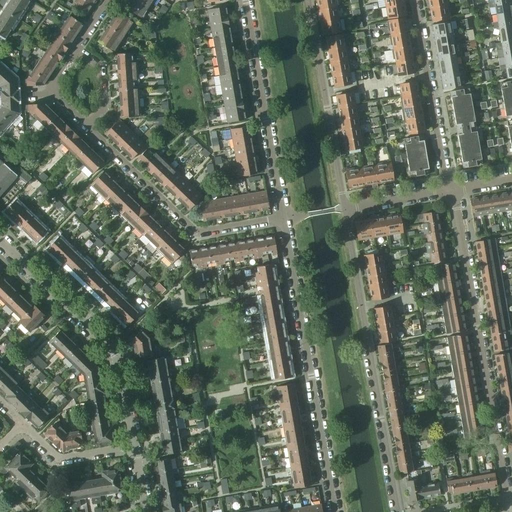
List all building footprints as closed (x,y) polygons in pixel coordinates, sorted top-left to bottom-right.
[(11,0),(11,1),(24,10),(30,0),(11,0)] [(93,5),(84,0),(74,0),(72,5),(86,15),(93,5)] [(142,19),(147,11),(130,0),(125,8),(142,19)] [(146,0),(130,0),(147,11),(152,3),(146,0)] [(334,0),(316,0),(319,10),(336,7),(334,0)] [(447,0),(428,0),(430,9),(449,6),(449,5),(446,6),(446,2),(448,2),(447,0)] [(11,1),(4,11),(17,19),(24,10),(11,1)] [(511,4),(511,1),(488,5),(489,8),(494,7),(496,14),(511,11),(511,4)] [(404,5),(386,8),(388,18),(405,15),(404,5)] [(447,13),(450,12),(449,6),(430,9),(432,20),(448,18),(447,13)] [(207,10),(209,19),(227,16),(225,7),(207,10)] [(336,7),(319,10),(321,22),(338,19),(336,7)] [(4,11),(0,16),(0,22),(11,29),(17,19),(4,11)] [(118,11),(113,19),(129,30),(134,22),(118,11)] [(511,11),(496,14),(497,22),(491,23),(492,26),(511,22),(511,11)] [(69,16),(62,25),(76,35),(83,25),(69,16)] [(227,16),(209,19),(211,29),(229,26),(227,16)] [(389,35),(389,37),(407,33),(405,18),(386,21),(388,31),(390,31),(391,35),(389,35)] [(113,19),(108,26),(124,37),(129,30),(113,19)] [(338,19),(321,22),(323,35),(340,32),(338,19)] [(11,29),(0,22),(0,40),(2,42),(11,29)] [(432,25),(434,36),(457,32),(456,29),(451,30),(449,22),(432,25)] [(511,22),(492,26),(492,29),(498,28),(499,36),(511,33),(511,22)] [(76,35),(62,25),(57,34),(70,44),(76,35)] [(108,26),(103,34),(119,45),(124,37),(108,26)] [(229,26),(211,29),(212,38),(230,35),(229,26)] [(457,32),(434,36),(436,47),(453,44),(452,36),(458,35),(457,32)] [(407,33),(389,37),(390,46),(393,45),(394,49),(391,50),(391,51),(410,47),(407,33)] [(511,33),(499,36),(501,43),(495,44),(495,47),(511,44),(511,33)] [(70,44),(57,34),(50,44),(64,53),(70,44)] [(103,34),(97,42),(98,42),(114,53),(119,45),(103,34)] [(344,34),(326,37),(328,51),(347,48),(347,46),(344,47),(343,43),(346,42),(344,35),(344,34)] [(230,35),(212,38),(214,48),(232,44),(230,35)] [(461,53),(459,43),(453,44),(436,47),(437,57),(461,53)] [(64,53),(50,44),(44,53),(58,62),(64,53)] [(232,44),(214,48),(216,57),(234,54),(232,44)] [(511,44),(495,47),(496,51),(502,50),(503,57),(511,55),(511,44)] [(410,47),(391,51),(393,60),(395,59),(396,64),(412,61),(410,47)] [(347,48),(328,51),(331,63),(349,60),(349,59),(346,59),(346,55),(348,55),(347,48)] [(58,62),(44,53),(38,62),(52,71),(58,62)] [(117,63),(137,62),(143,62),(142,59),(133,59),(132,53),(117,54),(116,54),(117,63)] [(461,53),(437,57),(439,68),(457,65),(455,58),(461,57),(461,53)] [(234,54),(216,57),(217,66),(235,63),(234,54)] [(511,55),(503,57),(504,64),(498,65),(499,69),(511,66),(511,55)] [(349,60),(331,63),(333,75),(349,72),(348,68),(350,67),(349,60)] [(412,61),(396,64),(398,76),(413,73),(414,73),(412,61)] [(52,71),(38,62),(32,71),(46,80),(52,71)] [(137,62),(117,63),(117,72),(137,71),(137,63),(137,62)] [(235,63),(217,66),(219,76),(237,73),(235,63)] [(414,82),(413,73),(398,76),(396,64),(349,72),(350,83),(356,82),(357,89),(343,92),(344,95),(352,93),(354,104),(399,96),(402,95),(400,85),(414,82)] [(457,65),(439,68),(441,79),(464,75),(464,71),(458,72),(457,65)] [(511,66),(499,69),(500,72),(506,71),(507,79),(511,77),(511,66)] [(18,99),(18,93),(17,86),(21,86),(21,80),(17,80),(17,79),(7,70),(0,78),(0,86),(0,87),(1,100),(1,107),(0,108),(0,113),(10,122),(19,113),(18,112),(22,112),(22,106),(18,106),(18,99)] [(46,80),(32,71),(26,80),(23,80),(23,86),(43,85),(46,80)] [(137,71),(117,72),(118,81),(139,80),(138,80),(137,71)] [(492,80),(490,71),(484,72),(486,81),(492,80)] [(349,72),(333,75),(335,87),(351,84),(350,83),(349,72)] [(237,73),(219,76),(221,85),(239,82),(237,73)] [(464,75),(441,79),(443,90),(460,87),(459,79),(465,78),(464,75)] [(139,80),(118,81),(119,91),(138,90),(138,89),(139,87),(139,80)] [(511,80),(500,83),(503,102),(511,100),(511,80)] [(239,82),(221,85),(222,95),(240,91),(239,82)] [(414,82),(400,85),(402,95),(399,96),(399,97),(418,94),(416,82),(414,82)] [(449,92),(453,111),(472,108),(469,88),(449,92)] [(138,90),(119,91),(119,100),(139,99),(138,90)] [(240,91),(222,95),(224,104),(242,101),(240,91)] [(344,95),(336,96),(338,107),(354,104),(352,93),(344,95)] [(418,94),(399,97),(401,104),(403,104),(404,108),(401,108),(402,109),(420,106),(418,94)] [(139,99),(119,100),(120,109),(139,108),(139,99)] [(511,100),(503,102),(506,121),(511,120),(511,100)] [(242,101),(224,104),(225,113),(244,110),(242,101)] [(44,104),(28,105),(24,105),(24,112),(28,112),(28,111),(37,120),(49,108),(44,104)] [(354,104),(338,107),(340,118),(358,114),(357,108),(355,109),(354,104)] [(420,106),(402,109),(403,116),(405,116),(406,120),(404,120),(404,122),(422,118),(420,106)] [(57,116),(49,108),(37,120),(45,128),(57,116)] [(139,108),(120,109),(120,118),(121,118),(140,117),(139,108)] [(472,108),(453,111),(456,130),(475,127),(472,108)] [(244,110),(225,113),(227,123),(245,120),(244,110)] [(0,113),(0,128),(2,131),(10,122),(0,113)] [(358,114),(340,118),(342,128),(360,125),(359,119),(357,119),(356,116),(359,115),(358,114)] [(65,124),(57,116),(45,128),(53,136),(65,124)] [(164,124),(164,117),(148,118),(149,125),(164,124)] [(422,118),(404,122),(405,129),(407,128),(408,134),(424,131),(422,118)] [(105,134),(111,140),(125,126),(119,120),(105,134)] [(72,131),(65,124),(53,136),(61,143),(72,131)] [(360,125),(342,128),(344,139),(362,136),(361,129),(359,130),(358,126),(361,126),(360,125)] [(125,126),(111,140),(118,147),(132,132),(125,126)] [(230,129),(232,139),(250,136),(248,126),(230,129)] [(475,127),(456,130),(459,149),(479,145),(475,127)] [(80,139),(72,131),(61,143),(69,151),(80,139)] [(132,132),(118,147),(125,153),(138,139),(132,132)] [(403,139),(407,158),(426,155),(423,135),(403,139)] [(250,136),(232,139),(234,148),(252,145),(250,136)] [(362,136),(344,139),(346,150),(348,150),(354,149),(359,148),(364,147),(364,146),(363,140),(361,141),(360,137),(362,137),(362,136)] [(88,147),(80,139),(69,151),(76,159),(88,147)] [(138,139),(125,153),(131,160),(132,159),(131,159),(145,145),(138,139)] [(252,145),(234,148),(235,158),(253,155),(252,145)] [(479,145),(459,149),(463,168),(482,165),(479,145)] [(136,160),(143,166),(156,153),(156,152),(150,146),(136,160)] [(96,155),(88,147),(76,159),(85,166),(96,155)] [(156,153),(143,166),(149,173),(162,159),(156,153)] [(104,162),(96,155),(85,166),(92,174),(104,162)] [(253,155),(235,158),(237,167),(255,164),(253,155)] [(426,155),(407,158),(410,177),(429,174),(426,155)] [(31,178),(22,169),(9,158),(8,157),(3,163),(0,160),(0,194),(17,176),(26,184),(31,178)] [(162,159),(149,173),(156,179),(169,165),(162,159)] [(390,163),(375,166),(378,183),(393,180),(390,163)] [(209,180),(215,178),(212,164),(206,165),(209,180)] [(255,164),(237,167),(239,177),(256,174),(257,174),(255,164)] [(169,165),(156,179),(162,185),(176,171),(169,165)] [(375,166),(360,168),(363,185),(378,183),(375,166)] [(349,188),(363,185),(360,168),(346,171),(349,188)] [(103,171),(90,185),(98,192),(111,179),(103,171)] [(176,171),(162,185),(169,192),(182,178),(176,171)] [(182,178),(169,192),(175,198),(189,184),(182,178)] [(111,179),(98,192),(105,199),(118,186),(111,179)] [(189,184),(175,198),(182,204),(196,190),(189,184)] [(118,186),(105,199),(109,203),(113,207),(126,193),(122,190),(118,186)] [(196,190),(182,204),(189,211),(189,210),(202,196),(196,190)] [(266,191),(256,193),(260,211),(269,209),(266,191)] [(126,193),(113,207),(115,209),(120,214),(133,200),(128,196),(126,193)] [(256,193),(247,195),(250,213),(260,211),(256,193)] [(508,193),(499,195),(502,211),(511,210),(508,193)] [(247,195),(237,196),(241,214),(250,213),(247,195)] [(499,195),(489,197),(492,213),(502,211),(499,195)] [(237,196),(228,198),(231,216),(241,214),(237,196)] [(17,201),(24,207),(28,202),(21,197),(17,201)] [(489,197),(480,198),(482,215),(492,213),(489,197)] [(228,198),(218,200),(222,218),(231,216),(228,198)] [(472,216),(482,215),(480,198),(470,200),(472,216)] [(4,212),(12,220),(23,208),(15,200),(4,212)] [(133,200),(120,214),(127,221),(140,207),(133,200)] [(218,200),(209,201),(212,219),(222,218),(218,200)] [(203,221),(212,219),(209,201),(200,203),(203,221)] [(140,207),(127,221),(135,228),(148,214),(140,207)] [(23,208),(12,220),(20,228),(32,216),(23,208)] [(418,220),(424,219),(424,224),(427,223),(438,222),(437,212),(417,215),(418,220)] [(148,214),(135,228),(142,235),(155,221),(148,215),(148,214)] [(399,215),(384,217),(387,235),(402,232),(399,215)] [(32,216),(20,228),(28,235),(40,223),(32,216)] [(384,217),(370,220),(373,237),(387,235),(384,217)] [(358,240),(373,237),(370,220),(355,222),(358,240)] [(155,221),(142,235),(149,242),(162,228),(155,221)] [(427,223),(424,224),(422,224),(423,234),(440,231),(438,222),(427,223)] [(40,223),(28,235),(36,243),(47,231),(47,232),(48,231),(40,223)] [(162,228),(149,242),(153,245),(156,249),(170,236),(166,232),(162,228)] [(440,231),(423,234),(420,234),(421,239),(427,238),(428,243),(430,243),(442,241),(440,231)] [(67,244),(59,236),(58,237),(59,237),(46,250),(54,257),(67,244)] [(170,236),(156,249),(164,256),(177,243),(170,236)] [(274,236),(264,238),(267,253),(271,253),(272,256),(277,255),(274,236)] [(264,238),(255,239),(258,258),(262,257),(262,254),(267,253),(264,238)] [(255,239),(245,241),(248,257),(253,256),(253,259),(258,258),(255,239)] [(475,242),(477,251),(496,247),(495,239),(475,242)] [(245,241),(236,243),(239,261),(244,260),(243,257),(248,257),(245,241)] [(430,243),(428,243),(425,244),(427,253),(443,250),(442,241),(430,243)] [(177,243),(164,256),(171,264),(185,250),(177,243)] [(236,243),(227,244),(229,260),(234,259),(235,262),(239,261),(236,243)] [(75,252),(67,244),(54,257),(62,265),(63,264),(75,252)] [(227,244),(217,246),(220,265),(225,264),(224,261),(229,260),(227,244)] [(217,246),(208,247),(210,263),(215,262),(216,265),(220,265),(217,246)] [(208,247),(198,249),(202,268),(206,267),(206,264),(210,263),(208,247)] [(496,247),(477,251),(478,259),(498,256),(496,247)] [(197,269),(202,268),(198,249),(189,251),(192,267),(197,266),(197,269)] [(443,250),(427,253),(424,253),(424,258),(430,257),(431,263),(445,260),(443,250)] [(75,252),(63,264),(62,265),(64,264),(71,272),(83,260),(75,252)] [(372,255),(366,256),(364,256),(366,267),(385,264),(384,263),(382,264),(381,260),(384,260),(383,253),(378,254),(372,255)] [(182,255),(177,260),(182,264),(187,260),(182,255)] [(498,256),(478,259),(480,267),(499,264),(498,256)] [(83,260),(71,272),(79,279),(91,267),(83,260)] [(434,266),(435,275),(455,271),(453,263),(440,265),(434,266)] [(255,273),(255,277),(272,274),(274,274),(272,264),(257,267),(257,272),(255,273)] [(385,264),(366,267),(368,278),(384,275),(383,271),(386,270),(385,264)] [(499,264),(480,267),(481,276),(500,273),(499,264)] [(91,267),(79,279),(87,287),(99,275),(91,267)] [(455,271),(435,275),(437,283),(456,280),(455,271)] [(500,273),(481,276),(482,284),(502,281),(500,273)] [(147,274),(143,278),(146,282),(149,279),(151,277),(147,274)] [(272,274),(255,277),(257,287),(260,286),(276,284),(274,274),(272,274)] [(99,275),(87,287),(95,295),(107,283),(99,275)] [(384,275),(368,278),(372,300),(388,297),(384,275)] [(0,293),(9,285),(1,277),(0,277),(0,293)] [(456,280),(437,283),(438,292),(458,288),(456,280)] [(502,281),(482,284),(484,293),(503,289),(502,281)] [(107,283),(95,295),(103,303),(115,291),(107,283)] [(276,284),(260,286),(261,291),(258,291),(259,296),(258,296),(277,293),(276,284)] [(9,285),(0,293),(0,299),(5,304),(17,292),(9,285)] [(458,288),(438,292),(440,300),(459,297),(458,288)] [(503,289),(484,293),(485,301),(505,298),(503,289)] [(115,291),(103,303),(110,310),(109,311),(110,311),(123,298),(115,291)] [(17,292),(5,304),(13,312),(25,300),(17,292)] [(277,293),(258,296),(260,306),(279,302),(277,293)] [(459,297),(440,300),(441,308),(461,305),(459,297)] [(131,306),(123,298),(110,311),(118,319),(131,306)] [(505,298),(485,301),(487,309),(506,306),(505,298)] [(21,319),(26,314),(32,308),(32,307),(25,300),(13,312),(21,319)] [(279,302),(260,306),(262,315),(281,312),(279,302)] [(461,305),(441,308),(443,317),(462,313),(461,305)] [(45,316),(44,315),(44,314),(41,311),(39,311),(34,306),(32,307),(32,308),(26,314),(37,324),(45,316)] [(139,314),(131,306),(118,319),(125,326),(126,327),(138,314),(139,314)] [(389,306),(373,309),(377,331),(393,328),(389,306)] [(506,306),(487,309),(488,318),(508,315),(506,306)] [(281,312),(262,315),(263,324),(282,321),(281,312)] [(462,313),(443,317),(444,325),(464,322),(462,313)] [(26,314),(21,319),(18,322),(29,332),(37,324),(26,314)] [(508,315),(488,318),(490,326),(509,323),(508,315)] [(282,321),(263,324),(265,334),(284,330),(282,321)] [(464,322),(444,325),(446,334),(452,333),(465,330),(464,322)] [(509,323),(490,326),(491,335),(511,331),(509,323)] [(393,328),(377,331),(379,342),(398,339),(398,338),(397,338),(396,332),(394,332),(393,328)] [(141,331),(135,336),(133,334),(127,340),(133,347),(150,344),(149,338),(141,330),(140,331),(141,331)] [(284,330),(265,334),(267,343),(286,340),(284,330)] [(49,342),(56,349),(67,338),(60,331),(49,342)] [(511,331),(491,335),(492,343),(506,341),(506,340),(505,335),(511,334),(511,331)] [(34,333),(29,339),(32,342),(38,337),(34,333)] [(446,337),(448,346),(467,343),(466,334),(453,336),(446,337)] [(76,346),(67,338),(56,349),(65,358),(76,346)] [(506,341),(492,343),(494,352),(511,348),(511,339),(506,340),(506,341)] [(286,340),(267,343),(268,353),(287,349),(286,340)] [(436,350),(436,346),(431,347),(430,341),(427,342),(428,349),(430,349),(430,351),(436,350)] [(467,343),(448,346),(449,354),(469,351),(467,343)] [(150,344),(133,347),(135,358),(136,358),(151,355),(152,355),(150,344)] [(396,352),(395,348),(391,348),(390,344),(378,346),(379,355),(396,352)] [(84,354),(76,346),(65,358),(73,365),(84,354)] [(287,349),(268,353),(270,362),(289,358),(287,349)] [(469,351),(449,354),(451,363),(470,360),(469,351)] [(394,362),(393,358),(397,357),(396,352),(379,355),(381,364),(394,362)] [(511,352),(495,355),(496,364),(511,361),(511,352)] [(92,362),(84,354),(73,365),(81,373),(92,362)] [(32,360),(39,367),(44,362),(36,355),(32,360)] [(147,361),(149,372),(167,369),(165,357),(164,357),(164,358),(147,361)] [(289,358),(270,362),(272,371),(291,368),(289,358)] [(470,360),(451,363),(452,371),(472,368),(470,360)] [(511,361),(496,364),(498,372),(511,369),(511,361)] [(97,363),(94,363),(93,363),(92,362),(81,373),(83,375),(84,382),(100,379),(97,363)] [(399,370),(399,366),(394,366),(394,362),(381,364),(383,373),(399,370)] [(291,368),(272,371),(273,381),(292,377),(291,368)] [(472,368),(452,371),(454,380),(473,376),(472,368)] [(4,369),(0,373),(0,388),(12,377),(4,369)] [(167,369),(149,372),(150,382),(150,383),(169,380),(167,369)] [(511,369),(498,372),(499,381),(511,378),(511,369)] [(397,380),(396,376),(400,375),(399,370),(383,373),(384,382),(397,380)] [(473,376),(454,380),(455,388),(475,385),(473,376)] [(0,388),(0,391),(6,397),(17,386),(19,384),(12,377),(0,388)] [(100,379),(84,382),(86,393),(104,389),(102,378),(100,379)] [(511,378),(499,381),(500,389),(511,387),(511,378)] [(169,380),(150,383),(152,393),(152,394),(170,390),(169,380)] [(403,389),(402,384),(397,385),(397,380),(384,382),(386,392),(403,389)] [(294,384),(276,387),(278,397),(295,394),(294,384)] [(475,385),(455,388),(456,396),(476,393),(475,385)] [(6,397),(5,398),(13,405),(24,393),(17,386),(6,397)] [(511,387),(500,389),(502,398),(511,395),(511,387)] [(104,389),(86,393),(88,403),(105,400),(104,394),(105,394),(104,389)] [(400,398),(399,394),(403,393),(403,389),(386,392),(387,401),(400,398)] [(170,390),(152,394),(154,405),(154,404),(172,402),(170,390)] [(24,393),(13,405),(20,413),(32,401),(24,393)] [(476,393),(456,396),(458,405),(477,402),(476,393)] [(295,394),(278,397),(280,407),(297,404),(295,394)] [(511,395),(502,398),(503,406),(511,404),(511,395)] [(406,407),(405,402),(401,403),(400,398),(387,401),(389,410),(406,407)] [(105,400),(88,403),(90,414),(107,411),(105,400)] [(32,401),(20,413),(29,421),(40,409),(32,401)] [(173,407),(172,402),(154,404),(154,405),(153,406),(154,410),(155,411),(173,407)] [(477,402),(458,405),(459,413),(479,410),(477,402)] [(297,404),(280,407),(281,417),(299,414),(297,404)] [(511,404),(503,406),(505,414),(511,413),(511,404)] [(40,409),(29,421),(37,428),(37,427),(39,428),(41,425),(41,423),(50,414),(42,407),(40,409)] [(173,407),(155,411),(156,411),(157,422),(175,419),(173,407)] [(403,417),(402,412),(407,411),(406,407),(389,410),(391,419),(403,417)] [(479,410),(459,413),(461,422),(480,418),(479,410)] [(107,411),(90,414),(92,425),(109,422),(107,411)] [(299,414),(281,417),(283,427),(301,424),(299,414)] [(409,425),(408,420),(404,421),(403,417),(391,419),(392,428),(409,425)] [(480,418),(461,422),(462,430),(482,427),(480,418)] [(175,419),(157,422),(159,433),(177,430),(175,419)] [(109,422),(92,425),(93,435),(112,432),(111,427),(110,427),(109,422)] [(44,435),(53,443),(64,431),(55,423),(44,435)] [(301,424),(283,427),(285,438),(302,434),(301,424)] [(406,435),(405,430),(410,430),(409,425),(392,428),(394,437),(406,435)] [(482,427),(462,430),(464,439),(470,438),(483,435),(482,427)] [(177,430),(159,433),(161,444),(179,441),(177,430)] [(64,431),(53,443),(63,452),(65,449),(71,448),(69,433),(66,433),(64,431)] [(79,431),(69,433),(71,448),(82,446),(79,431)] [(112,432),(93,435),(95,446),(114,443),(112,432)] [(302,434),(285,438),(287,448),(304,445),(302,434)] [(412,443),(411,438),(407,439),(406,435),(394,437),(395,446),(412,443)] [(179,441),(161,444),(163,455),(181,452),(179,441)] [(409,453),(409,448),(413,448),(412,443),(395,446),(397,455),(409,453)] [(304,445),(287,448),(288,458),(306,455),(304,445)] [(20,452),(12,460),(25,472),(28,469),(32,464),(20,452)] [(203,453),(204,461),(199,461),(200,465),(206,464),(211,463),(209,452),(203,453)] [(415,461),(414,456),(410,457),(409,453),(397,455),(399,464),(415,461)] [(306,455),(288,458),(290,468),(308,465),(306,455)] [(153,461),(155,473),(172,470),(170,458),(169,458),(169,459),(154,461),(153,461)] [(5,469),(7,471),(16,480),(25,472),(12,460),(4,468),(5,469)] [(413,471),(412,467),(416,466),(415,461),(399,464),(400,474),(407,472),(413,471)] [(308,465),(290,468),(292,478),(309,475),(308,465)] [(35,476),(28,469),(25,472),(16,480),(14,482),(22,489),(35,476)] [(101,472),(102,479),(103,483),(120,480),(118,469),(101,472)] [(172,470),(155,473),(157,484),(174,481),(172,470)] [(489,470),(484,471),(487,488),(496,486),(494,473),(489,474),(489,470)] [(480,476),(476,477),(478,489),(487,488),(484,471),(479,472),(480,476)] [(471,473),(466,474),(469,491),(478,489),(476,477),(471,477),(471,473)] [(462,479),(458,480),(460,492),(469,491),(466,474),(461,475),(462,479)] [(309,475),(292,478),(294,488),(311,485),(309,475)] [(42,483),(35,476),(22,489),(29,496),(42,483)] [(453,478),(446,479),(448,492),(452,492),(453,494),(460,492),(458,480),(453,481),(453,478)] [(102,479),(92,480),(96,504),(101,503),(99,495),(105,494),(103,483),(102,479)] [(226,479),(220,480),(222,494),(228,493),(226,479)] [(418,479),(407,481),(410,501),(422,499),(422,498),(418,479)] [(440,495),(439,485),(441,485),(441,483),(421,486),(419,479),(418,479),(422,498),(440,495)] [(92,480),(82,482),(85,498),(91,497),(92,505),(96,504),(92,480)] [(120,480),(103,483),(105,494),(122,491),(120,480)] [(174,481),(157,484),(159,495),(176,493),(174,481)] [(82,482),(72,484),(76,507),(80,507),(79,499),(85,498),(82,482)] [(50,490),(42,483),(29,496),(33,500),(35,498),(39,502),(50,490)] [(71,508),(76,507),(72,484),(61,486),(64,501),(70,500),(71,508)] [(176,493),(159,495),(161,507),(180,504),(180,501),(177,502),(176,493)]
